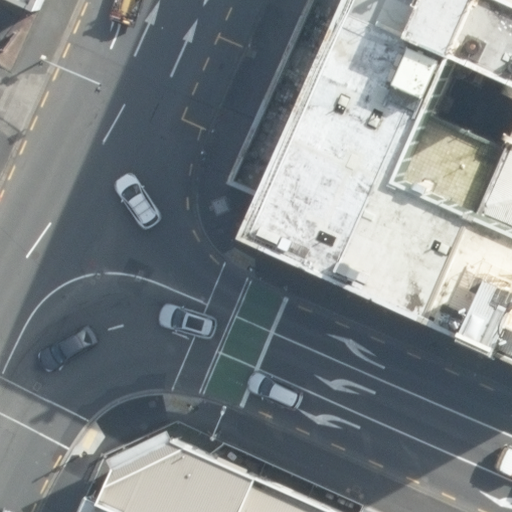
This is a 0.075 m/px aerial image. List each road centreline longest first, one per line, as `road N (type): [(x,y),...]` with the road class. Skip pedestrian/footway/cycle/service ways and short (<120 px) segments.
road 1 (secondary): [(511,450),(138,274),(86,273)]
road 2 (secondary): [(86,273),(127,160),(201,0)]
road 3 (secondary): [(86,273),(41,306),(0,387)]
